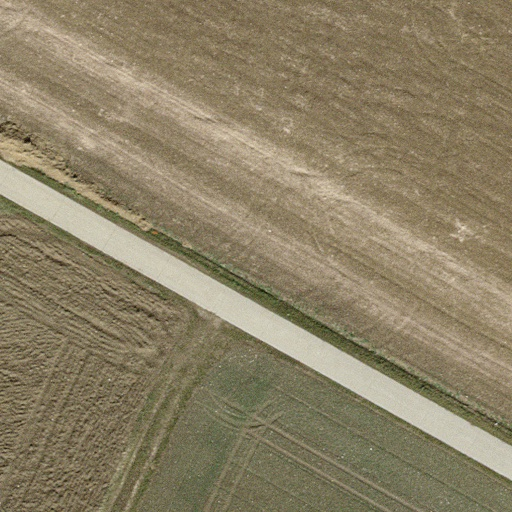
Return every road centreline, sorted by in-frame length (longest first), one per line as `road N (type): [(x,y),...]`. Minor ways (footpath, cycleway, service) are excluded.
road 1 (track): [(511,462),(0,175)]
road 2 (track): [(222,300),(123,511)]
